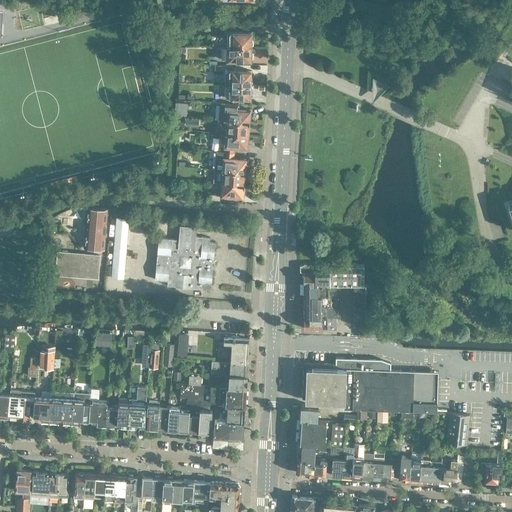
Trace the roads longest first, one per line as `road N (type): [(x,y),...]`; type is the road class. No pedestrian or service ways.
road 1 (residential): [(252,460),(0,444)]
road 2 (secondary): [(268,461),(280,209)]
road 3 (residential): [(511,497),(279,483)]
road 4 (secondary): [(280,209),(288,0)]
road 5 (unclassified): [(280,209),(111,199)]
